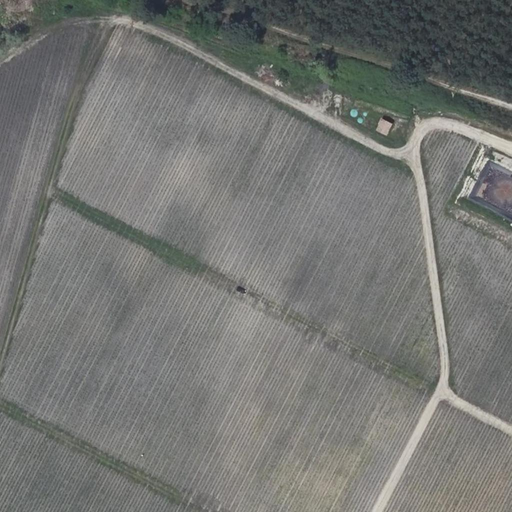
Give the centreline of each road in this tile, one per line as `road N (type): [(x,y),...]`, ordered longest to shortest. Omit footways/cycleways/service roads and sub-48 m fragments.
road 1 (track): [(511,136),(441,108),(412,126),(409,161),(449,388),(374,511)]
road 2 (track): [(201,511),(0,406)]
